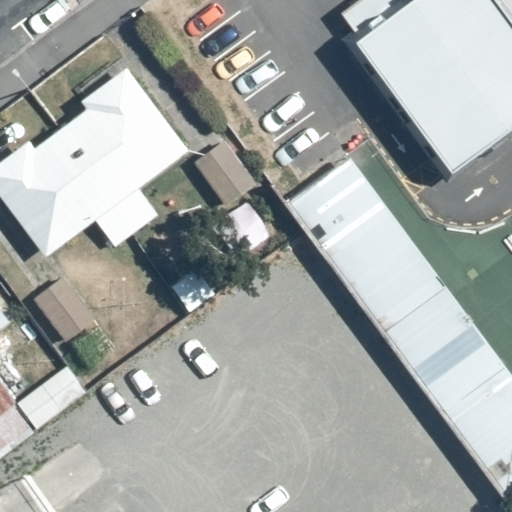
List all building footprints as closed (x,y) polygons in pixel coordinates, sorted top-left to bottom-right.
[(449,165),(511,117),(511,0),(392,0),(350,31),(449,165)] [(185,149),(121,65),(77,98),(82,105),(29,145),(22,136),(0,152),(0,202),(40,256),(90,219),(113,249),(159,216),(136,185),(185,149)] [(225,134),(187,160),(218,207),(257,180),(225,134)] [(511,448),(511,412),(316,148),(254,194),(467,482),(511,448)] [(60,266),(25,296),(64,343),(100,314),(60,266)] [(378,511),(315,428),(208,507),(211,511),(378,511)] [(402,486),(369,445),(346,464),(379,505),(402,486)]
